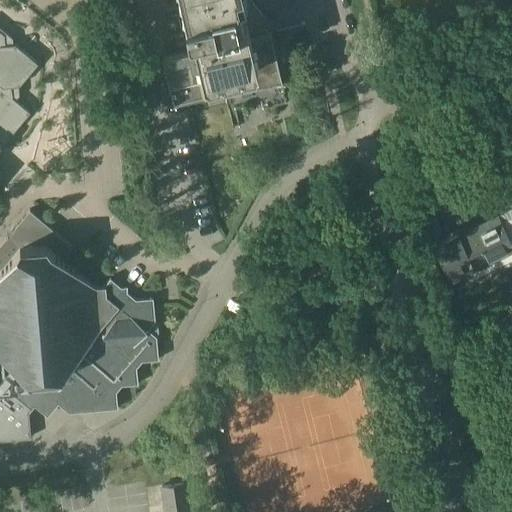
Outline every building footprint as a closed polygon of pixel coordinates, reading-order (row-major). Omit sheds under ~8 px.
[(0,139),(8,130),(12,133),(30,111),(13,98),(16,94),(17,85),(19,85),(38,62),(15,43),(12,43),(12,37),(0,26),(0,139)] [(352,205),(349,194),(336,197),(339,209),(352,205)] [(28,412),(35,404),(40,404),(40,405),(42,405),(41,403),(51,403),(51,405),(53,404),(52,403),(57,402),(69,412),(118,407),(116,391),(121,384),(138,383),(136,367),(142,360),(159,359),(157,336),(156,335),(159,332),(158,323),(155,320),(153,297),(136,298),(110,277),(104,285),(96,285),(68,262),(68,248),(71,244),(29,210),(0,245),(0,439),(31,437),(28,412)] [(511,216),(501,222),(498,215),(470,229),(468,224),(433,240),(453,281),(466,274),(464,272),(474,268),(474,269),(487,262),(485,257),(511,244),(511,246),(511,216)] [(160,485),(164,511),(188,511),(184,482),(160,485)]
